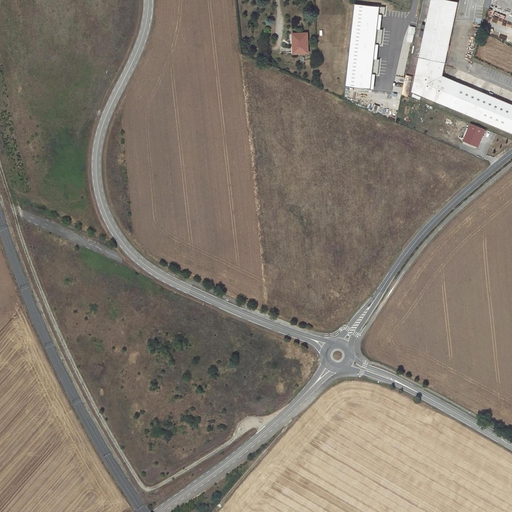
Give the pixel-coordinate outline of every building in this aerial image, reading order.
[(511,104),(443,76),(446,63),(458,2),(448,0),(431,0),(419,58),(412,92),(511,134),(511,104)] [(488,9),(491,0),(484,0),(482,7),(488,9)] [(346,86),(372,89),(373,74),(375,59),(377,44),(378,29),(380,14),(381,7),(355,4),(346,86)] [(463,25),(456,49),(468,52),(475,29),(463,25)] [(416,28),(410,26),(407,41),(412,42),(416,28)] [(293,34),(294,54),(308,53),(308,33),(293,34)] [(406,76),(402,94),(408,96),(412,77),(406,76)]
